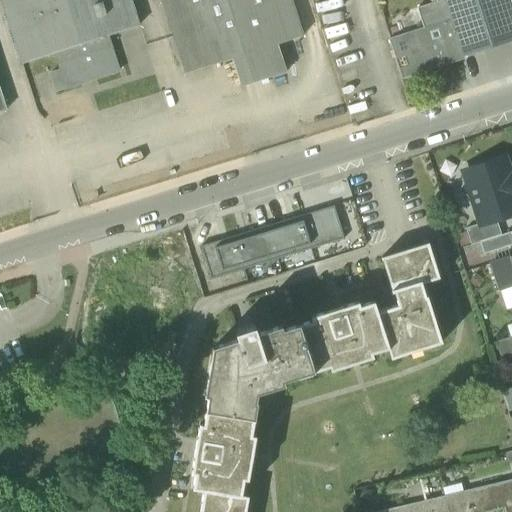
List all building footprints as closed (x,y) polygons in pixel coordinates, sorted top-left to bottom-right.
[(4,0),(24,64),(56,54),(107,38),(137,28),(128,0),(4,0)] [(288,0),(158,0),(183,78),(234,62),(278,48),(301,41),(288,0)] [(416,8),(423,28),(451,20),(444,0),(443,0),(431,4),(416,8)] [(444,0),(451,20),(463,57),(511,41),(511,14),(507,0),(444,0)] [(464,59),(463,57),(451,20),(423,28),(388,39),(401,79),(423,72),(422,70),(462,57),(462,59),(464,59)] [(118,73),(107,38),(56,54),(62,71),(52,74),(58,92),(118,73)] [(287,75),(278,48),(234,62),(242,89),(287,75)] [(422,70),(423,72),(462,59),(462,57),(422,70)] [(511,214),(511,182),(504,158),(472,169),(466,182),(460,192),(471,197),(479,224),(479,225),(496,220),(511,214)] [(457,167),(445,160),(438,172),(450,179),(457,167)] [(466,182),(472,169),(462,172),(466,182)] [(334,205),(300,215),(311,250),(344,239),(334,205)] [(300,215),(267,226),(277,260),(311,250),(300,215)] [(479,242),(501,235),(496,220),(479,225),(479,224),(465,229),(470,245),(479,242)] [(267,226),(233,236),(244,270),(277,260),(267,226)] [(479,242),(483,255),(488,253),(507,247),(511,245),(511,238),(510,232),(501,235),(479,242)] [(233,236),(200,246),(210,280),(244,270),(233,236)] [(398,306),(377,312),(376,313),(388,349),(387,349),(391,359),(392,359),(392,358),(423,348),(424,349),(426,348),(439,343),(440,344),(441,343),(427,297),(425,297),(421,284),(438,278),(428,244),(381,258),(382,260),(383,260),(392,290),(391,291),(392,293),(394,292),(398,306)] [(510,257),(507,247),(488,253),(491,263),(510,257)] [(178,248),(99,272),(111,309),(117,307),(128,345),(171,332),(165,311),(195,301),(178,248)] [(511,286),(511,256),(510,257),(491,263),(489,264),(498,291),(511,286)] [(313,322),(299,326),(313,373),(314,372),(314,371),(329,367),(330,371),(332,371),(332,370),(359,361),(360,362),(361,362),(361,361),(371,358),(371,359),(373,358),(371,353),(386,349),(387,349),(388,349),(376,313),(377,312),(374,302),(359,307),(358,303),(354,304),(346,307),(323,314),(315,317),(315,316),(311,318),(313,322)] [(209,397),(206,411),(254,419),(257,403),(256,403),(257,394),(284,386),(283,382),(313,373),(299,326),(282,331),(281,327),(213,349),(205,396),(209,397)] [(511,336),(509,337),(498,341),(504,360),(511,356),(511,336)] [(511,387),(501,391),(507,412),(511,410),(511,387)] [(254,421),(254,419),(206,411),(204,426),(199,425),(199,429),(200,429),(198,437),(197,437),(193,461),(194,461),(193,469),(192,469),(191,473),(195,474),(193,489),(203,491),(203,490),(241,496),(243,480),(248,481),(248,479),(247,479),(252,451),(253,451),(253,449),(252,449),(254,439),(255,439),(255,437),(251,436),(253,421),(254,421)] [(464,497),(445,501),(447,511),(482,511),(501,507),(502,511),(511,511),(511,479),(463,492),(464,497)] [(444,496),(445,501),(464,497),(463,492),(460,483),(441,488),(444,496)] [(245,511),(248,497),(241,496),(203,490),(203,491),(203,496),(202,504),(201,504),(199,511),(245,511)] [(426,506),(445,501),(444,496),(425,501),(426,506)] [(447,511),(445,501),(426,506),(425,501),(379,511),(447,511)]
